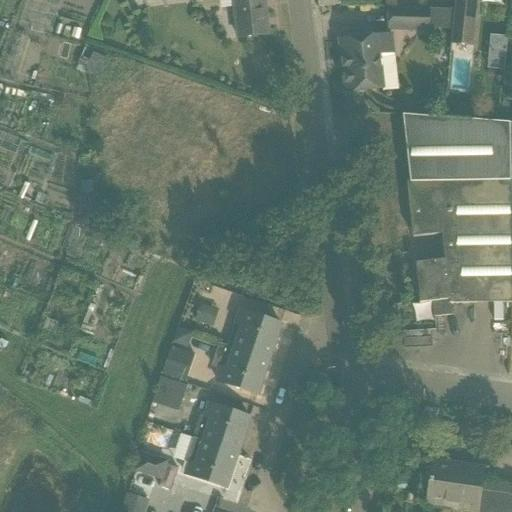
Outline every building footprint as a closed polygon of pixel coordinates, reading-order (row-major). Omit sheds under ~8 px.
[(233,0),(238,39),(268,35),(263,0),(233,0)] [(384,0),(384,8),(396,8),(396,0),(384,0)] [(451,44),(472,47),(476,0),(454,0),(454,11),(452,30),(451,44)] [(389,30),(429,31),(429,30),(452,30),(454,11),(389,10),(389,30)] [(73,29),(71,38),(78,41),(81,31),(73,29)] [(359,39),(340,41),(345,94),(349,93),(352,97),(362,96),(364,92),(382,90),(379,56),(393,55),(393,54),(390,35),(359,39)] [(507,38),(491,37),(488,69),(504,71),(507,38)] [(45,99),(40,111),(47,113),(51,102),(45,99)] [(473,114),(473,105),(461,104),(460,113),(473,114)] [(511,125),(402,116),(410,182),(407,183),(412,238),(441,235),(444,263),(436,264),(436,262),(415,264),(420,304),(432,303),(433,318),(451,316),(450,305),(493,305),(503,305),(511,304),(511,250),(511,164),(511,132),(511,131),(511,125)] [(80,166),(79,181),(90,181),(91,167),(80,166)] [(37,194),(34,202),(42,205),(45,197),(37,194)] [(36,214),(25,241),(29,243),(40,216),(36,214)] [(11,278),(7,288),(17,291),(20,282),(11,278)] [(201,305),(195,322),(213,328),(219,311),(201,305)] [(235,349),(269,361),(280,325),(240,312),(236,325),(242,327),(235,349)] [(46,319),(42,330),(54,335),(58,323),(46,319)] [(83,323),(80,330),(90,333),(92,326),(83,323)] [(162,375),(186,382),(194,355),(171,347),(162,375)] [(237,389),(257,396),(269,361),(235,349),(227,372),(221,370),(217,383),(237,389)] [(152,404),(179,413),(187,388),(160,379),(152,404)] [(203,443),(237,454),(249,419),(209,406),(206,416),(200,414),(192,439),(203,443)] [(203,443),(192,439),(184,463),(189,465),(186,476),(226,489),(237,454),(203,443)] [(134,472),(161,482),(168,462),(140,453),(134,472)] [(424,461),(418,507),(456,511),(455,511),(475,511),(480,485),(483,470),(462,467),(434,463),(424,461)] [(119,511),(144,511),(148,502),(126,494),(119,511)]
